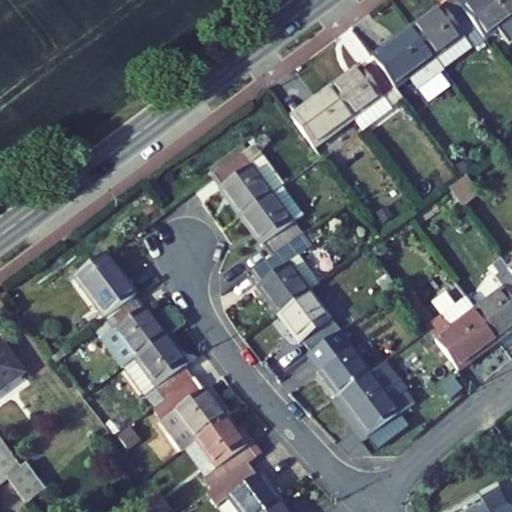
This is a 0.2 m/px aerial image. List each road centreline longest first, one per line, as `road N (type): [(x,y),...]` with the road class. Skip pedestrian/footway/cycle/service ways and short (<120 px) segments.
road 1 (tertiary): [(320,0),(0,236)]
road 2 (residential): [(368,510),(231,358),(196,301),(177,244)]
road 3 (residential): [(368,510),(511,387)]
